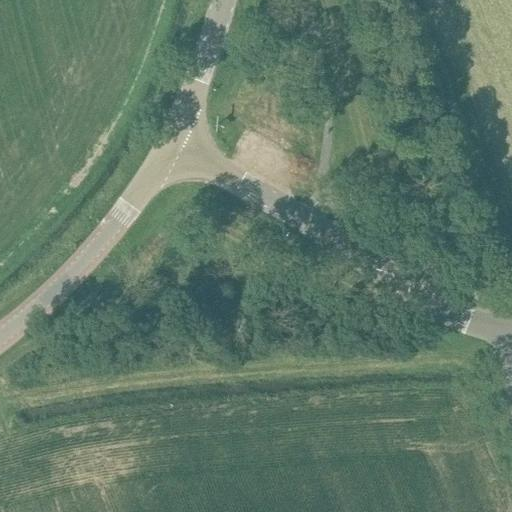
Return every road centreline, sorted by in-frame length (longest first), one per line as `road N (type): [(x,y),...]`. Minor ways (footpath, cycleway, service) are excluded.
road 1 (tertiary): [(511,327),(440,315),(302,232),(179,137)]
road 2 (secondary): [(0,341),(102,245),(179,137)]
road 3 (secondary): [(179,137),(222,0)]
